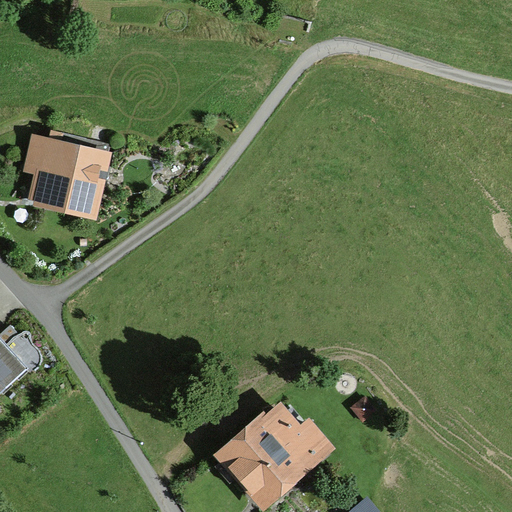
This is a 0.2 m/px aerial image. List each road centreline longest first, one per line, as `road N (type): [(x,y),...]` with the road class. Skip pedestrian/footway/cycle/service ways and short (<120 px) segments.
road 1 (track): [(511,87),(332,45),(310,56),(196,197),(65,289),(26,298)]
road 2 (unclassified): [(0,262),(166,511)]
